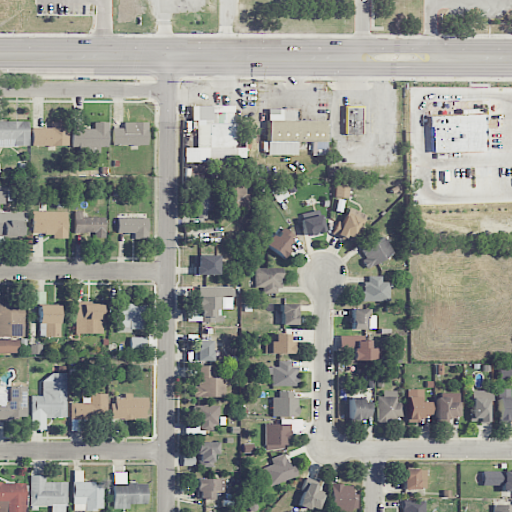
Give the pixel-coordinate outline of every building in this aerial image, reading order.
[(184,163),(245,163),(245,146),(235,146),(235,105),(191,104),(191,124),(196,124),(196,147),(184,147),(184,163)] [(344,134),(362,134),(361,105),(344,105),(344,134)] [(267,119),(267,154),(297,154),(297,142),(326,142),(326,120),(297,119),(297,108),(281,107),(281,119),(267,119)] [(484,151),(484,128),(494,128),(494,119),(483,120),(483,114),(430,116),(431,153),(484,151)] [(28,121),(0,121),(0,146),(28,146),(28,121)] [(68,146),(68,122),(50,122),(50,128),(32,127),(32,146),(68,146)] [(100,154),(100,147),(108,147),(108,122),(94,122),(94,128),(72,128),(72,146),(79,146),(79,154),(100,154)] [(147,146),(147,122),(131,122),(131,127),(113,127),(112,145),(147,146)] [(247,184),(223,184),(223,210),(248,209),(247,184)] [(348,198),(349,185),(336,184),(335,197),(348,198)] [(0,211),(0,203),(5,204),(5,191),(0,190),(0,237),(24,238),(25,212),(0,211)] [(213,190),(195,191),(196,218),(206,218),(206,210),(213,210),(213,190)] [(364,213),(348,207),(343,222),(337,220),(332,234),(354,242),(364,213)] [(67,212),(33,211),(32,233),(52,234),(52,238),(67,239),(67,212)] [(82,217),(82,211),(74,211),(74,234),(105,233),(105,217),(82,217)] [(303,235),(323,232),(321,215),(300,218),(303,235)] [(117,233),(134,233),(134,239),(147,239),(148,218),(117,217),(117,233)] [(295,235),(282,227),(277,237),(271,233),(264,246),(283,257),(295,235)] [(367,267),(393,255),(384,237),(359,249),(367,267)] [(194,274),(217,275),(218,255),(195,255),(194,274)] [(280,268),(255,267),(255,288),(262,288),(262,293),(280,293),(280,268)] [(389,301),(389,282),(381,281),(381,276),(364,275),(364,301),(389,301)] [(231,287),(197,287),(197,322),(218,322),(218,309),(231,308),(231,287)] [(45,304),(45,292),(33,291),(33,303),(45,304)] [(75,333),(102,334),(103,303),(75,302),(75,333)] [(0,336),(23,337),(24,304),(0,303),(0,336)] [(280,325),(297,324),(296,303),(280,304),(280,325)] [(146,304),(115,304),(115,330),(146,331),(146,304)] [(60,337),(60,305),(39,305),(39,323),(45,323),(45,337),(60,337)] [(366,329),(367,309),(351,309),(351,329),(366,329)] [(289,334),(271,334),(271,341),(265,341),(265,354),(295,354),(295,343),(288,343),(289,334)] [(348,361),(379,360),(379,348),(369,348),(369,336),(340,337),(340,349),(348,349),(348,361)] [(146,337),(130,337),(130,351),(146,351),(146,337)] [(0,353),(17,353),(18,339),(0,338),(0,353)] [(195,361),(210,361),(211,340),(195,340),(195,361)] [(271,386),(295,386),(295,361),(277,361),(277,367),(266,367),(266,374),(271,374),(271,386)] [(511,365),(497,366),(498,379),(511,379),(511,365)] [(225,397),(225,386),(240,386),(240,376),(218,376),(219,366),(198,366),(197,396),(225,397)] [(31,430),(45,429),(45,418),(66,417),(66,374),(42,375),(42,396),(30,396),(31,430)] [(26,386),(9,386),(9,403),(0,402),(0,418),(27,418),(26,386)] [(407,423),(419,422),(419,416),(432,416),(431,401),(423,401),(422,389),(406,389),(407,423)] [(511,418),(511,402),(508,402),(508,389),(496,389),(497,423),(508,423),(508,418),(511,418)] [(396,390),(378,391),(379,422),(402,422),(402,402),(397,402),(396,390)] [(470,391),(470,421),(487,422),(488,391),(470,391)] [(459,418),(459,393),(449,393),(449,397),(435,397),(435,418),(459,418)] [(107,395),(82,395),(82,402),(70,403),(70,418),(107,418),(107,395)] [(272,416),(297,417),(297,395),(272,395),(272,416)] [(146,419),(147,396),(124,396),(123,398),(112,397),(112,418),(146,419)] [(349,419),(368,419),(369,399),(349,399),(349,419)] [(219,405),(195,405),(195,431),(213,430),(213,425),(219,425),(219,405)] [(301,419),(279,419),(279,424),(264,424),(264,448),(288,449),(288,430),(301,430),(301,419)] [(217,441),(193,442),(193,454),(198,454),(198,467),(213,466),(213,454),(218,454),(217,441)] [(297,476),(294,466),(289,467),(284,453),(270,458),(272,464),(261,468),(268,486),(297,476)] [(425,489),(426,469),(402,469),(402,489),(425,489)] [(102,483),(82,484),(82,470),(73,470),(73,510),(102,510),(102,483)] [(511,471),(482,471),(482,485),(501,486),(500,491),(511,491),(511,471)] [(146,483),(126,483),(126,472),(113,472),(113,509),(129,509),(129,504),(146,504),(146,483)] [(65,511),(66,482),(45,482),(45,475),(30,475),(29,506),(51,506),(51,511),(65,511)] [(318,481),(307,477),(297,504),(317,511),(323,495),(314,492),(318,481)] [(195,479),(196,499),(213,498),(213,492),(224,491),(224,478),(195,479)] [(0,511),(25,511),(25,482),(0,482),(0,511)] [(352,484),(331,484),(330,510),(357,511),(357,494),(352,493),(352,484)] [(424,511),(425,501),(401,500),(400,511),(424,511)]
